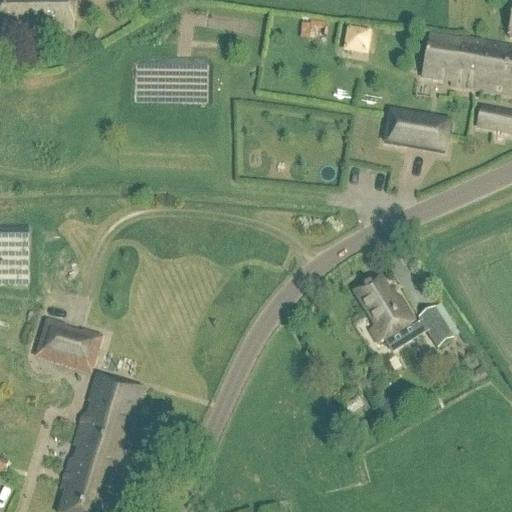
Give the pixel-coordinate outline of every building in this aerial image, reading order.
[(35,35),(73,35),(72,0),(0,0),(0,34),(22,35),(22,29),(34,29),(35,35)] [(511,100),(511,49),(461,41),(461,44),(429,39),(422,83),(451,87),(451,92),(466,94),(474,95),(511,100)] [(511,137),(511,117),(481,111),(478,130),(511,137)] [(391,115),(385,147),(445,157),(450,125),(391,115)] [(394,305),(381,282),(356,296),(375,331),(370,333),(378,346),(413,326),(399,302),(394,305)] [(419,323),(438,354),(455,343),(436,312),(419,323)] [(59,352),(57,360),(93,371),(102,341),(83,336),(82,339),(66,335),(67,331),(48,325),(42,347),(59,352)] [(483,371),(475,376),(478,381),(486,376),(483,371)] [(0,430),(7,431),(8,408),(26,408),(27,375),(0,374),(0,430)] [(30,376),(28,403),(40,404),(43,377),(30,376)] [(129,435),(142,396),(99,381),(91,406),(96,408),(91,422),(86,421),(76,449),(82,451),(77,465),(72,464),(62,493),(67,494),(61,511),(103,511),(105,508),(111,510),(135,437),(129,435)] [(383,410),(374,421),(386,431),(395,420),(383,410)] [(0,474),(5,476),(8,466),(0,463),(0,474)]
